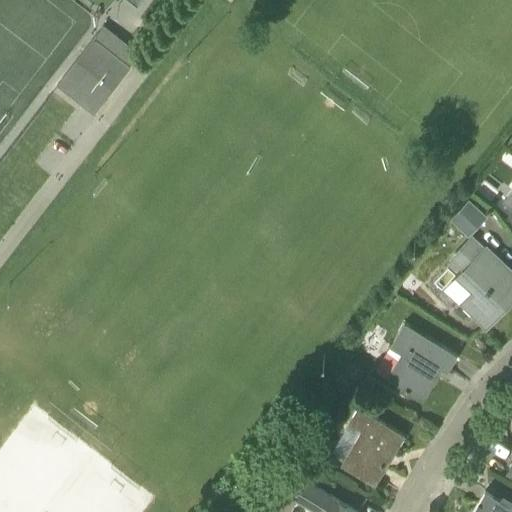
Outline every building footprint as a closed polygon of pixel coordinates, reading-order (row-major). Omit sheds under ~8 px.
[(94,39),(59,85),(92,112),(130,67),(129,66),(140,52),(130,44),(122,53),(120,51),(116,56),(94,39)] [(511,190),(503,202),(511,208),(511,190)] [(468,236),(486,217),(469,201),(451,220),(468,236)] [(487,327),(511,299),(511,290),(505,284),(511,275),(511,270),(487,248),(485,249),(472,238),(454,256),(467,268),(466,270),(482,286),(464,305),(487,327)] [(404,322),(390,347),(401,354),(387,377),(419,396),(438,364),(448,371),(458,354),(404,322)] [(365,369),(352,362),(346,373),(359,380),(365,369)] [(394,455),(406,435),(358,406),(348,423),(361,430),(344,459),(374,477),(381,464),(383,466),(385,463),(382,461),(388,452),(394,455)] [(356,511),(301,477),(289,496),(314,511),(356,511)] [(511,511),(511,505),(485,490),(472,511),(511,511)]
